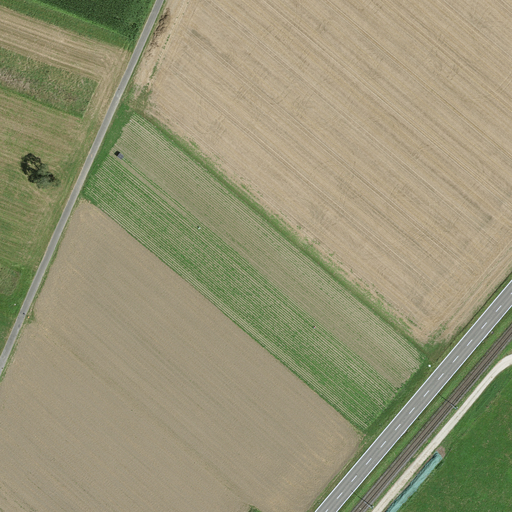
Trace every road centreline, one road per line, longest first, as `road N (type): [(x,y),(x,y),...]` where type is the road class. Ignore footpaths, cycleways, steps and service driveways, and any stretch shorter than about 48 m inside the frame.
road 1 (track): [(158,0),(0,361)]
road 2 (primary): [(325,511),(511,292)]
road 3 (track): [(511,362),(501,365),(376,511)]
